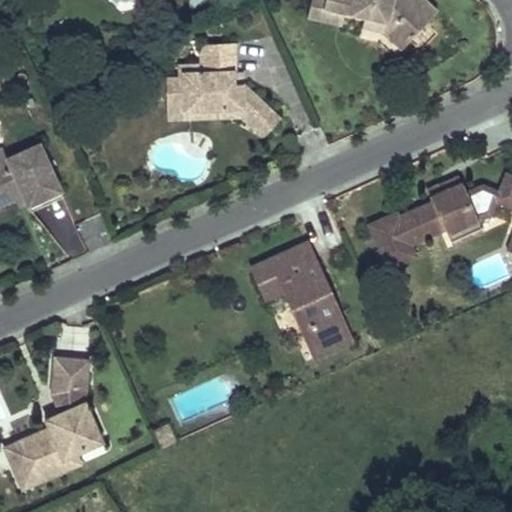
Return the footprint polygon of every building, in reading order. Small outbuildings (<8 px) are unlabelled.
[(350,13),(326,7),(327,0),(314,0),(311,16),(346,26),(350,13)] [(327,0),(326,7),(350,13),(368,17),(389,22),(387,31),(391,32),(408,47),(442,8),(433,0),(327,0)] [(368,17),(366,26),(387,31),(389,22),(368,17)] [(181,77),(168,77),(170,101),(200,99),(209,108),(209,115),(246,114),(269,136),(285,118),(248,83),(238,83),(237,72),(236,43),(204,44),(205,64),(181,64),(181,77)] [(238,83),(248,83),(247,71),(237,72),(238,83)] [(200,99),(170,101),(170,117),(209,115),(209,108),(200,99)] [(9,158),(0,161),(0,204),(17,197),(25,193),(29,202),(30,206),(65,191),(43,143),(9,158)] [(0,151),(0,161),(9,158),(5,149),(0,151)] [(400,209),(370,222),(390,268),(414,257),(406,239),(446,221),(449,228),(455,240),(486,226),(482,219),(496,213),(497,198),(511,200),(511,167),(503,166),(499,186),(483,183),(470,189),(466,180),(434,195),(436,201),(402,214),(400,209)] [(462,172),(430,187),(434,195),(466,180),(462,172)] [(25,193),(17,197),(21,206),(29,202),(25,193)] [(446,221),(406,239),(414,257),(420,255),(414,242),(449,228),(446,221)] [(308,241),(254,265),(269,297),(287,289),(318,357),(352,341),(308,241)] [(47,429),(13,443),(33,486),(68,470),(62,459),(75,453),(102,442),(83,402),(85,361),(50,359),(49,396),(57,414),(62,423),(47,429)] [(43,420),(47,429),(62,423),(57,414),(43,420)] [(13,443),(1,448),(21,491),(33,486),(13,443)] [(62,459),(68,470),(80,464),(75,453),(62,459)]
